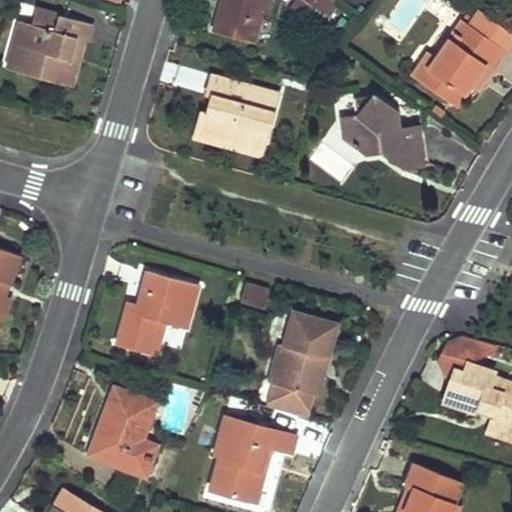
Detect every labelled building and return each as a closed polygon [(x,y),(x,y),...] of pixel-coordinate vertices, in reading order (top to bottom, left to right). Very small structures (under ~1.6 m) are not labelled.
[(221,0),(212,30),(218,32),(226,0),(221,0)] [(226,0),(218,32),(254,42),(265,0),(226,0)] [(341,3),(336,0),(295,0),(290,8),(318,31),(341,3)] [(37,7),(32,23),(54,29),(58,14),(37,7)] [(482,65),(490,70),(511,39),(511,33),(479,10),(461,35),(454,30),(434,59),(421,78),(445,94),(453,84),(464,91),(470,82),(482,65)] [(32,23),(20,19),(6,65),(71,84),(77,62),(68,59),(72,45),(81,48),(85,37),(88,38),(92,24),(58,14),(54,29),(32,23)] [(460,21),(454,30),(461,35),(467,26),(460,21)] [(72,45),(68,59),(77,62),(81,48),(72,45)] [(427,54),(414,73),(421,78),(434,59),(427,54)] [(482,65),(470,82),(479,88),(490,70),(482,65)] [(237,80),(210,73),(205,91),(210,93),(232,99),(237,80)] [(200,131),(265,148),(280,92),(237,80),(232,99),(210,93),(205,111),(200,131)] [(453,84),(445,94),(457,102),(464,91),(453,84)] [(405,167),(424,164),(418,126),(399,128),(396,111),(375,93),(354,96),(356,115),(340,118),(342,137),(365,153),(382,151),(405,167)] [(199,109),(192,135),(263,155),(265,148),(200,131),(205,111),(199,109)] [(9,281),(19,254),(0,246),(0,326),(1,326),(12,295),(5,293),(1,291),(5,280),(9,281)] [(125,308),(116,343),(156,355),(165,321),(187,327),(200,282),(146,268),(137,303),(140,303),(138,311),(125,308)] [(245,283),(240,299),(265,307),(270,290),(245,283)] [(127,300),(125,308),(138,311),(140,303),(137,303),(127,300)] [(280,343),(270,381),(275,382),(290,386),(307,391),(317,354),(326,357),(337,318),(294,306),(284,344),(280,343)] [(317,354),(307,391),(316,393),(326,357),(317,354)] [(489,420),(511,427),(511,381),(493,375),(494,371),(467,361),(463,370),(455,367),(444,399),(476,410),(478,405),(492,410),(491,415),(489,420)] [(290,386),(275,382),(272,394),(288,398),(290,386)] [(116,385),(88,450),(145,474),(157,445),(140,438),(155,401),(116,385)] [(478,405),(476,410),(491,415),(492,410),(478,405)] [(220,456),(211,488),(256,500),(265,469),(259,467),(265,443),(271,445),(292,450),(296,434),(225,415),(214,454),(220,456)] [(511,427),(489,420),(486,430),(511,438),(511,427)] [(265,443),(259,467),(265,469),(271,445),(265,443)] [(410,461),(403,481),(408,484),(417,464),(410,461)] [(404,511),(448,511),(454,499),(462,480),(417,464),(408,484),(415,486),(404,511)] [(408,484),(396,511),(404,511),(415,486),(408,484)] [(101,511),(64,489),(50,511),(101,511)] [(454,499),(448,511),(456,511),(461,502),(454,499)]
